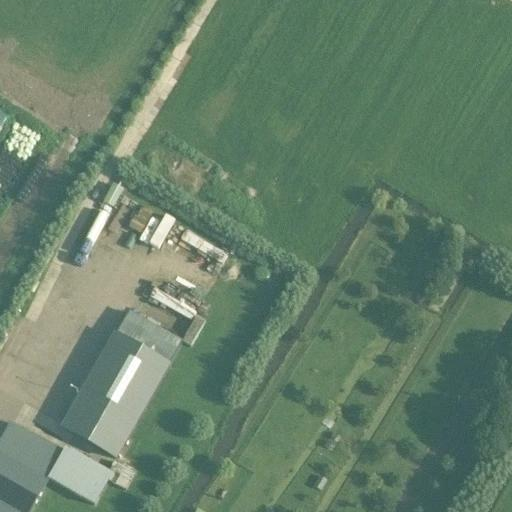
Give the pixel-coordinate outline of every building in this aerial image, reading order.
[(186,235),(182,244),(224,262),(228,253),(186,235)] [(117,459),(182,342),(129,312),(64,429),(117,459)] [(197,319),(183,344),(191,348),(205,324),(197,319)] [(32,511),(65,453),(12,424),(0,445),(0,511),(32,511)] [(130,484),(135,475),(114,464),(110,473),(130,484)] [(126,492),(130,484),(110,473),(108,475),(110,476),(107,481),(126,492)] [(321,492),(327,482),(320,478),(314,488),(321,492)]
